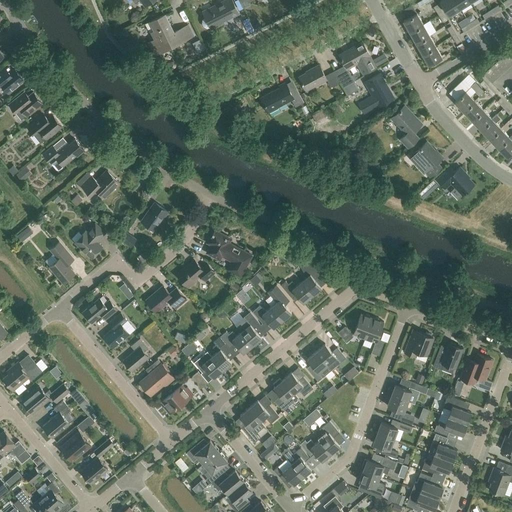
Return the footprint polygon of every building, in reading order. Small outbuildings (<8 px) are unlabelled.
[(239,13),(231,0),(226,0),(203,12),(201,7),(200,8),(205,17),(202,20),(202,23),(203,27),(207,29),(211,28),(211,29),(223,23),(222,22),(239,13)] [(460,8),(454,0),(440,0),(449,15),(460,8)] [(454,0),(460,8),(470,2),(469,0),(454,0)] [(438,15),(442,12),(438,4),(433,7),(438,15)] [(490,10),(493,14),(500,9),(498,5),(490,10)] [(490,10),(482,15),(485,19),(493,14),(490,10)] [(187,12),(182,13),(185,24),(190,22),(187,12)] [(442,12),(438,15),(443,22),(447,20),(442,12)] [(410,31),(423,24),(417,13),(403,20),(410,31)] [(173,33),(165,14),(145,24),(149,33),(152,32),(162,52),(193,36),(188,25),(173,33)] [(469,23),(472,27),(479,22),(477,18),(469,23)] [(469,23),(462,28),(464,32),(472,27),(469,23)] [(429,35),(423,24),(410,31),(416,42),(429,35)] [(452,36),(456,33),(451,26),(447,28),(452,36)] [(456,33),(452,36),(457,43),(461,41),(456,33)] [(429,35),(416,42),(422,53),(436,46),(429,35)] [(345,67),(335,72),(343,88),(355,81),(347,68),(357,63),(363,73),(375,67),(369,56),(370,56),(362,42),(339,55),(345,67)] [(466,50),(462,43),(456,46),(461,53),(466,50)] [(436,46),(422,53),(429,65),(442,57),(436,46)] [(511,65),(511,64),(511,57),(507,52),(503,56),(511,65)] [(507,69),(511,65),(503,56),(499,60),(507,69)] [(503,72),(507,69),(499,60),(495,63),(503,72)] [(499,76),(503,72),(495,63),(491,67),(499,76)] [(343,88),(335,72),(334,71),(325,76),(319,65),(310,70),(310,71),(299,77),(306,91),(326,80),(330,87),(340,82),(347,95),(359,89),(355,81),(343,88)] [(496,80),(499,76),(491,67),(487,71),(496,80)] [(23,80),(14,69),(4,77),(0,72),(0,83),(8,93),(23,80)] [(482,78),(473,69),(468,73),(477,83),(482,78)] [(492,83),(496,80),(487,71),(483,75),(492,83)] [(394,97),(380,73),(364,82),(379,107),(385,103),(384,103),(394,97)] [(455,101),(463,111),(475,100),(470,95),(474,91),(463,79),(450,92),(457,99),(455,101)] [(486,90),(489,86),(483,80),(480,83),(486,90)] [(290,92),(285,83),(279,86),(280,88),(260,98),(265,106),(266,105),(269,113),(278,108),(277,107),(291,99),(295,107),(303,103),(296,89),(290,92)] [(496,93),(489,86),(486,90),(493,96),(496,93)] [(42,103),(33,92),(23,100),(20,95),(10,103),(14,107),(12,109),(20,119),(25,115),(26,116),(42,103)] [(497,102),(503,108),(507,105),(501,98),(497,102)] [(463,111),(472,120),(483,109),(475,100),(463,111)] [(304,108),(307,115),(313,112),(310,105),(304,108)] [(422,123),(405,105),(391,117),(407,133),(401,139),(409,147),(419,138),(413,132),(422,123)] [(511,112),(511,110),(507,105),(503,108),(510,115),(511,112)] [(483,109),(472,120),(481,129),(492,118),(483,109)] [(330,129),(327,111),(315,113),(317,126),(322,125),(323,130),(330,129)] [(492,118),(481,129),(489,138),(501,128),(496,122),(500,118),(496,114),(492,118)] [(62,126),(53,115),(46,121),(41,116),(27,127),(41,143),(62,126)] [(509,137),(501,128),(489,138),(498,147),(509,137)] [(511,136),(510,138),(509,137),(498,147),(507,157),(511,153),(511,154),(511,136)] [(84,150),(75,139),(69,144),(67,143),(57,151),(52,145),(43,153),(48,159),(54,154),(58,160),(53,164),(58,169),(76,154),(77,156),(84,150)] [(436,151),(427,142),(415,152),(416,153),(411,158),(417,165),(422,160),(428,167),(424,170),(430,177),(441,167),(437,162),(442,157),(436,150),(436,151)] [(436,180),(444,189),(451,183),(462,195),(474,184),(465,174),(466,173),(460,167),(454,172),(450,167),(436,180)] [(29,175),(24,168),(17,174),(23,181),(29,175)] [(119,181),(108,170),(95,182),(90,177),(82,186),(90,194),(95,189),(103,197),(119,181)] [(421,194),(426,199),(440,186),(435,181),(421,194)] [(168,210),(155,202),(141,221),(152,229),(155,231),(160,224),(159,223),(168,210)] [(105,232),(95,223),(87,232),(86,230),(75,242),(91,258),(102,246),(97,241),(105,232)] [(231,239),(214,229),(209,238),(213,240),(207,252),(220,260),(222,256),(232,261),(227,269),(240,276),(252,255),(229,243),(231,239)] [(137,239),(125,230),(119,238),(131,247),(137,239)] [(63,249),(58,243),(51,249),(58,258),(49,266),(64,283),(75,273),(70,267),(71,266),(68,263),(73,259),(64,248),(63,249)] [(148,259),(143,252),(138,256),(143,263),(148,259)] [(201,267),(194,259),(177,274),(184,283),(185,282),(189,286),(196,280),(195,279),(200,275),(205,280),(215,272),(207,262),(201,267)] [(301,281),(312,295),(321,287),(315,279),(321,274),(308,259),(300,265),(306,277),(301,281)] [(347,267),(342,272),(347,277),(352,273),(347,267)] [(255,283),(261,284),(263,276),(256,275),(255,283)] [(303,302),(312,295),(301,281),(296,286),(292,281),(288,284),(286,281),(281,285),(292,298),(297,294),(303,302)] [(170,293),(163,285),(146,300),(156,311),(169,300),(176,308),(186,299),(176,288),(170,293)] [(276,302),(271,306),(282,320),(291,312),(285,304),(289,300),(276,285),(268,292),(276,302)] [(104,304),(99,298),(82,312),(92,323),(103,313),(107,318),(117,309),(109,299),(104,304)] [(273,327),(282,320),(271,306),(266,311),(259,305),(252,311),(262,323),(267,319),(273,327)] [(250,311),(241,318),(235,324),(241,331),(253,345),(262,337),(255,329),(261,324),(250,311)] [(127,320),(121,312),(109,322),(114,327),(103,336),(113,348),(130,334),(122,324),(127,320)] [(354,333),(365,337),(372,317),(370,316),(369,315),(366,314),(365,314),(361,313),(354,330),(352,329),(349,331),(345,326),(338,332),(346,342),(353,336),(352,335),(354,333)] [(374,318),(372,317),(365,337),(375,341),(371,352),(379,355),(384,341),(378,338),(384,321),(380,320),(379,319),(376,317),(374,318)] [(206,328),(200,331),(204,338),(209,335),(206,328)] [(425,334),(413,329),(405,353),(415,357),(417,351),(426,354),(433,337),(431,336),(432,334),(426,332),(425,334)] [(226,331),(220,336),(231,349),(237,344),(244,352),(253,345),(241,331),(236,336),(232,331),(229,334),(226,331)] [(390,342),(393,334),(385,332),(383,340),(390,342)] [(231,349),(220,336),(213,341),(216,344),(212,347),(217,352),(211,356),(207,351),(223,370),(232,362),(225,354),(231,349)] [(148,348),(140,338),(131,346),(135,350),(123,360),(132,371),(149,357),(144,352),(148,348)] [(455,344),(452,343),(450,343),(449,343),(444,356),(437,354),(433,366),(441,369),(443,363),(455,367),(462,348),(456,345),(455,344)] [(181,350),(175,344),(169,350),(174,356),(181,350)] [(325,344),(316,351),(332,370),(338,364),(346,358),(337,347),(332,352),(325,344)] [(186,346),(182,350),(187,356),(191,352),(186,346)] [(214,377),(223,370),(207,351),(194,362),(203,373),(207,369),(214,377)] [(318,381),(325,375),(332,370),(316,351),(307,359),(314,367),(309,371),(318,381)] [(493,359),(477,353),(474,361),(467,358),(459,378),(474,383),(477,376),(486,379),(493,359)] [(305,358),(300,360),(305,368),(309,366),(305,358)] [(174,379),(158,359),(146,369),(150,374),(141,381),(151,393),(164,382),(166,385),(174,379)] [(417,365),(426,368),(428,362),(419,359),(417,365)] [(42,371),(33,360),(24,367),(18,361),(12,367),(13,369),(3,378),(13,390),(29,377),(31,380),(42,371)] [(360,366),(350,373),(353,378),(363,371),(360,366)] [(207,383),(198,371),(192,375),(191,380),(197,382),(198,388),(201,388),(207,383)] [(292,372),(283,379),(294,393),(299,388),(303,393),(312,386),(303,376),(298,380),(292,372)] [(276,385),(274,387),(281,395),(274,400),(283,410),(292,403),(289,397),(294,393),(283,379),(282,380),(280,377),(274,383),(276,385)] [(395,384),(391,395),(408,401),(412,390),(407,389),(408,387),(425,393),(427,388),(404,379),(401,386),(395,384)] [(70,391),(63,383),(52,393),(49,390),(45,393),(39,386),(22,401),(32,413),(52,397),(57,402),(70,391)] [(193,394),(184,383),(160,403),(169,414),(193,394)] [(331,398),(340,390),(335,386),(327,394),(331,398)] [(76,388),(70,393),(75,399),(81,393),(76,388)] [(408,401),(391,395),(387,406),(404,412),(408,401)] [(448,416),(467,423),(471,412),(458,407),(461,400),(448,395),(441,413),(448,416)] [(71,410),(63,400),(54,408),(58,413),(43,426),(53,437),(70,423),(64,416),(71,410)] [(249,408),(260,421),(265,417),(271,423),(279,416),(269,404),(265,408),(258,400),(249,408)] [(90,404),(83,409),(88,415),(94,409),(90,404)] [(249,408),(240,415),(247,423),(241,428),(254,443),(259,438),(256,433),(264,426),(260,421),(249,408)] [(414,416),(404,412),(401,421),(411,424),(414,416)] [(463,434),(467,423),(448,416),(441,413),(440,414),(448,416),(446,423),(440,421),(438,425),(436,424),(434,430),(447,435),(449,430),(463,434)] [(95,421),(90,415),(79,424),(84,430),(95,421)] [(325,435),(320,439),(331,453),(340,445),(333,437),(339,432),(329,420),(319,429),(325,435)] [(377,432),(394,439),(398,428),(410,433),(412,426),(397,421),(395,427),(381,422),(377,432)] [(511,429),(507,442),(504,441),(501,449),(509,452),(510,451),(511,451),(511,454),(510,461),(511,461),(511,429)] [(0,445),(6,453),(10,449),(22,463),(31,455),(18,440),(15,443),(4,430),(0,433),(0,445)] [(90,445),(80,432),(61,448),(72,460),(90,445)] [(390,449),(394,439),(377,432),(373,443),(386,448),(384,454),(395,458),(398,452),(390,449)] [(434,454),(453,461),(457,449),(444,444),(447,437),(435,433),(431,445),(436,447),(434,454)] [(114,444),(109,438),(94,451),(98,457),(114,444)] [(331,453),(320,439),(315,444),(310,439),(307,442),(305,440),(299,444),(312,460),(318,455),(322,460),(331,453)] [(204,463),(219,450),(210,440),(202,447),(198,443),(186,452),(193,461),(198,457),(204,463)] [(296,459),(291,463),(303,477),(312,469),(305,461),(309,457),(301,447),(292,454),(296,459)] [(221,448),(219,450),(204,463),(209,470),(204,474),(207,477),(206,479),(210,484),(211,482),(223,472),(219,468),(227,461),(226,459),(229,457),(221,448)] [(276,448),(266,457),(270,461),(280,452),(276,448)] [(453,461),(434,454),(431,460),(426,458),(422,468),(433,473),(435,467),(448,472),(453,461)] [(363,470),(380,476),(382,470),(388,473),(389,468),(393,469),(396,461),(383,456),(380,464),(367,459),(363,470)] [(108,469),(98,457),(81,471),(91,483),(108,469)] [(188,467),(180,457),(174,462),(182,471),(188,467)] [(303,477),(291,463),(286,468),(282,463),(274,470),(282,480),(287,476),(294,484),(303,477)] [(511,465),(508,464),(505,473),(502,472),(502,470),(494,467),(491,475),(494,476),(489,489),(503,495),(509,481),(511,481),(511,465)] [(41,475),(35,468),(25,476),(30,483),(41,475)] [(228,493),(244,480),(235,470),(227,477),(223,472),(211,482),(218,490),(223,486),(228,493)] [(378,481),(380,476),(363,470),(359,481),(372,486),(370,491),(381,495),(386,484),(378,481)] [(56,477),(51,471),(45,476),(50,482),(56,477)] [(415,482),(412,488),(439,498),(443,487),(430,482),(432,476),(421,472),(417,483),(415,482)] [(12,476),(5,482),(9,486),(16,481),(12,476)] [(204,490),(210,486),(206,480),(200,484),(204,490)] [(244,480),(228,493),(234,499),(229,503),(236,511),(250,501),(245,496),(252,490),(244,480)] [(42,496),(54,511),(63,503),(55,493),(59,490),(52,481),(45,488),(48,492),(42,496)] [(439,498),(412,488),(406,505),(417,509),(416,511),(417,511),(428,511),(430,508),(434,509),(439,498)] [(21,490),(15,495),(25,506),(30,501),(21,490)] [(394,492),(392,500),(399,502),(401,494),(394,492)] [(28,511),(24,507),(25,506),(15,495),(18,499),(13,503),(20,511),(16,511),(15,510),(12,511),(28,511)] [(343,511),(341,509),(341,507),(343,505),(335,495),(326,503),(329,507),(328,508),(328,510),(328,511),(327,511),(343,511)] [(52,511),(54,511),(42,496),(33,504),(40,511),(52,511)] [(267,511),(269,510),(261,501),(251,509),(248,505),(239,511),(267,511)]
